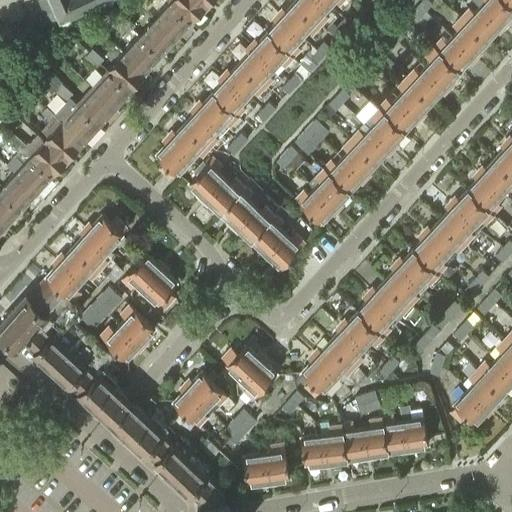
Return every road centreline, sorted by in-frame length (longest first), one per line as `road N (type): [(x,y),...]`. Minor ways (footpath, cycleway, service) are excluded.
road 1 (residential): [(237,282),(272,316),(291,311),(511,67)]
road 2 (residential): [(178,511),(0,345)]
road 3 (residential): [(260,511),(489,474)]
road 4 (residential): [(105,155),(246,0)]
road 5 (residential): [(105,155),(237,282)]
road 6 (residential): [(130,397),(237,282)]
road 7 (residential): [(0,271),(105,155)]
